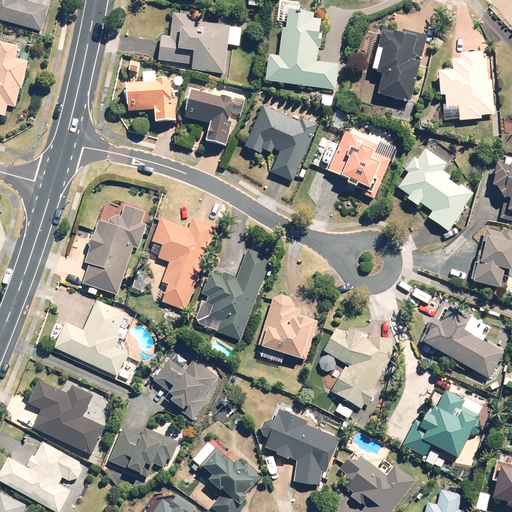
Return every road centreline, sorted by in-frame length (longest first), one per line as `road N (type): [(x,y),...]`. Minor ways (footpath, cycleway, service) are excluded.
road 1 (residential): [(65,140),(203,180),(371,263)]
road 2 (tertiary): [(0,337),(53,186)]
road 3 (tertiary): [(65,140),(96,0)]
